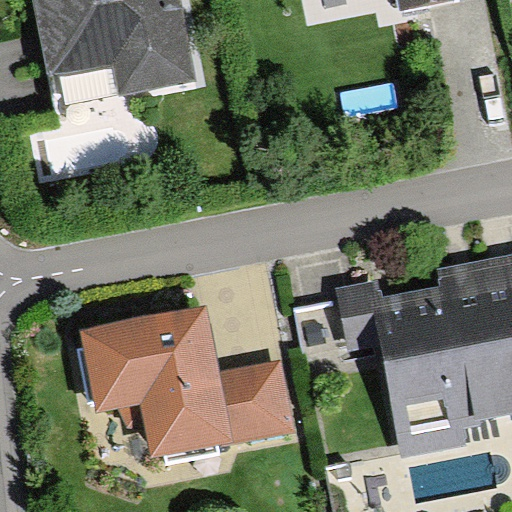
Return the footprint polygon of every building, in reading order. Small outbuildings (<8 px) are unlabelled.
[(184,87),(168,0),(28,0),(41,74),(107,63),(113,99),(184,87)] [(391,0),(395,16),(451,6),(449,0),(391,0)] [(511,258),(436,273),(440,295),(374,308),(370,287),(330,295),(341,356),(376,349),(397,460),(454,449),(451,434),(511,422),(511,258)] [(198,382),(188,329),(76,350),(89,421),(137,412),(147,464),(211,452),(198,382)] [(267,370),(198,382),(211,452),(280,440),(267,370)]
